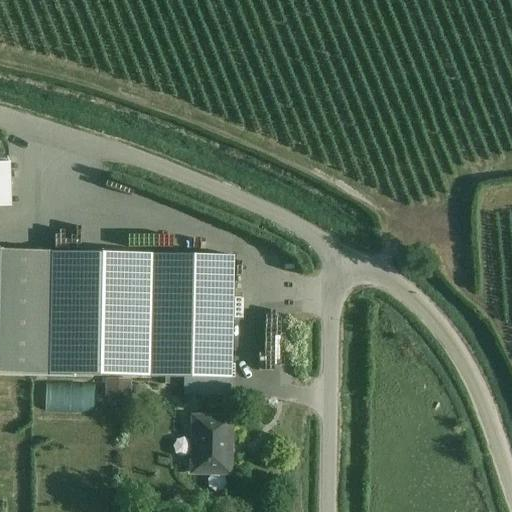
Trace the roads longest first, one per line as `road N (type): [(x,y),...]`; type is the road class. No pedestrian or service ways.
road 1 (unclassified): [(332,252),(272,214),(0,119)]
road 2 (unclassified): [(511,492),(444,332),(410,295),(332,252)]
road 3 (unclassified): [(329,511),(332,252)]
